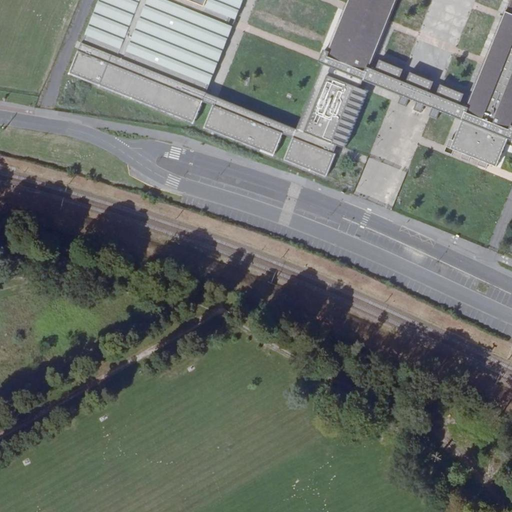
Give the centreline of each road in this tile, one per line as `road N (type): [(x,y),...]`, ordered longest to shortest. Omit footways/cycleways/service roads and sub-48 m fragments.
road 1 (residential): [(511,317),(357,246),(186,188),(84,134),(0,118)]
road 2 (track): [(0,440),(223,313)]
